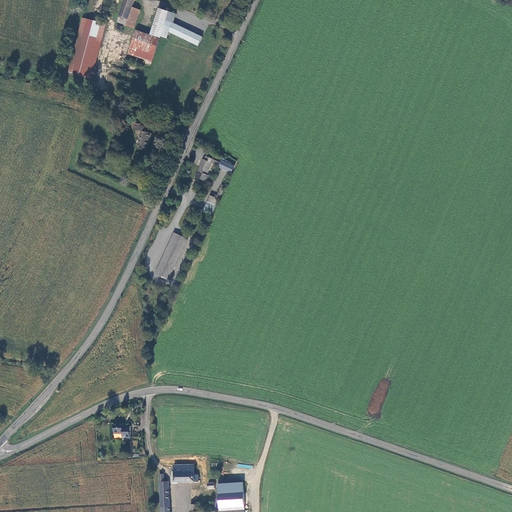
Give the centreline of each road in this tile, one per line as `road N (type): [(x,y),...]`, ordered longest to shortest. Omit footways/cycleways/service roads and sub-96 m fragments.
road 1 (tertiary): [(0,442),(80,351),(121,288),(255,0)]
road 2 (secondary): [(511,488),(275,408),(147,391)]
road 3 (secondary): [(147,391),(0,450)]
